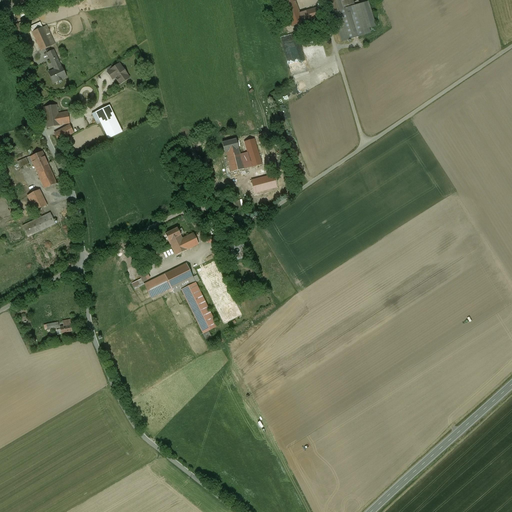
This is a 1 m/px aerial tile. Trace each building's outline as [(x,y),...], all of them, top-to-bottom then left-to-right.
[(295,0),(293,0),(283,4),(291,27),(303,23),(295,0)] [(353,0),(328,0),(333,12),(355,6),(353,0)] [(380,2),(386,19),(391,17),(385,0),(380,2)] [(355,6),(333,12),(342,43),(376,27),(369,2),(355,6)] [(18,9),(22,17),(33,12),(29,3),(18,9)] [(320,7),(306,11),(309,21),(323,17),(320,7)] [(55,45),(47,26),(43,28),(41,23),(30,27),(41,51),(55,45)] [(17,24),(10,27),(17,43),(25,39),(17,24)] [(299,32),(281,36),(283,47),(301,43),(299,32)] [(309,68),(326,64),(321,46),(308,49),(309,51),(313,50),(313,51),(308,53),(305,54),(309,68)] [(62,65),(54,50),(46,53),(54,70),(48,72),(54,84),(68,78),(62,65)] [(131,78),(120,62),(106,72),(112,80),(115,78),(120,85),(131,78)] [(58,114),(57,105),(43,108),(47,128),(70,124),(68,112),(58,114)] [(123,132),(110,105),(95,112),(108,139),(123,132)] [(69,125),(54,133),(59,142),(74,133),(69,125)] [(261,166),(255,140),(245,142),(248,153),(240,155),(236,140),(222,143),(225,153),(226,153),(231,173),(261,166)] [(56,182),(42,152),(30,157),(32,163),(43,189),(56,182)] [(29,157),(17,162),(20,168),(32,163),(29,157)] [(276,189),(273,175),(251,181),(254,194),(276,189)] [(47,205),(39,190),(25,197),(33,212),(47,205)] [(55,224),(50,213),(22,226),(28,237),(55,224)] [(182,239),(177,229),(164,236),(175,257),(199,245),(193,233),(182,239)] [(218,326),(186,263),(144,285),(152,299),(171,289),(174,294),(181,291),(203,334),(218,326)] [(58,322),(46,324),(48,330),(59,328),(58,322)] [(63,326),(60,327),(61,334),(72,332),(71,325),(63,326)]
